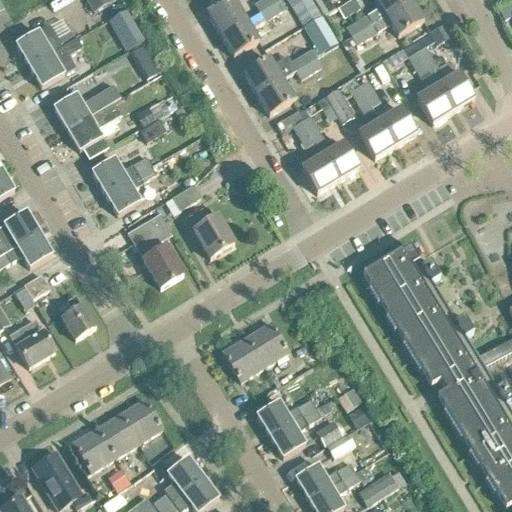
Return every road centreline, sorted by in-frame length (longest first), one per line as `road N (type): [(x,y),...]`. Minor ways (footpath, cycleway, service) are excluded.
road 1 (residential): [(313,248),(165,0)]
road 2 (residential): [(136,356),(0,136)]
road 3 (tertiary): [(313,248),(511,123)]
road 4 (residential): [(284,511),(172,334)]
road 5 (tertiary): [(172,334),(313,248)]
road 6 (tertiary): [(0,438),(136,356)]
